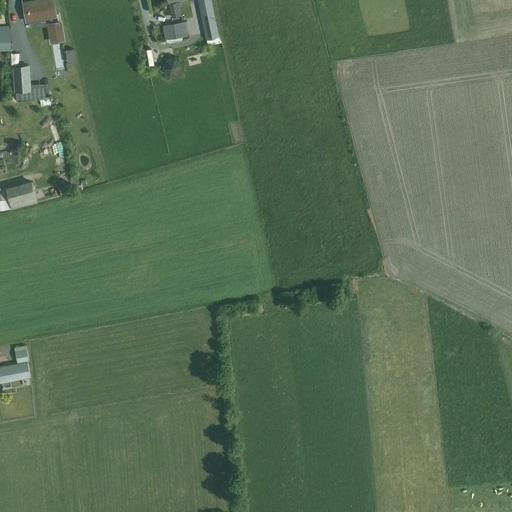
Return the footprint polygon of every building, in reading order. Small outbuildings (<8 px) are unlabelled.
[(52,0),(43,0),(27,3),(29,10),(28,10),(28,12),(29,12),(30,19),(49,16),(50,24),(49,24),(52,41),(63,39),(60,22),(54,24),(52,16),(55,15),(52,0)] [(211,0),(198,0),(206,39),(219,37),(211,0)] [(180,2),(170,4),(172,17),(180,16),(179,6),(181,6),(180,2)] [(189,35),(187,21),(169,24),(171,38),(189,35)] [(11,31),(0,30),(0,49),(11,49),(11,31)] [(28,66),(14,67),(16,91),(30,90),(28,66)] [(51,124),(53,137),(58,159),(63,158),(56,123),(51,124)] [(10,187),(0,188),(0,210),(12,208),(12,209),(37,202),(32,182),(10,188),(10,187)] [(0,381),(30,376),(27,361),(29,360),(26,345),(14,348),(17,362),(0,365),(0,381)]
